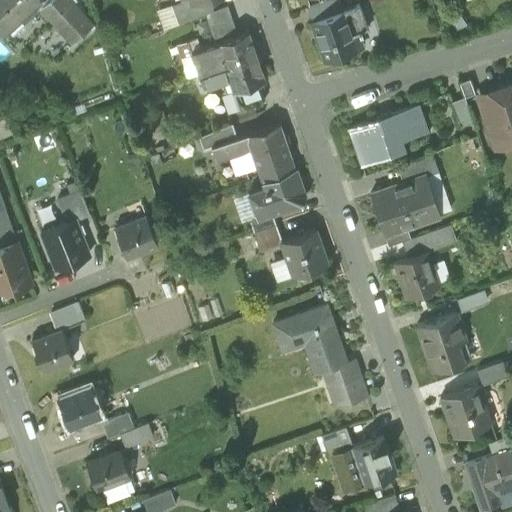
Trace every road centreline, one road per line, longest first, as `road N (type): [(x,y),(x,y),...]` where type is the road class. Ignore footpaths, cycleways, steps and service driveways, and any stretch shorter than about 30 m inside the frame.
road 1 (residential): [(306,108),(446,511)]
road 2 (residential): [(306,108),(511,44)]
road 3 (residential): [(51,511),(0,362)]
